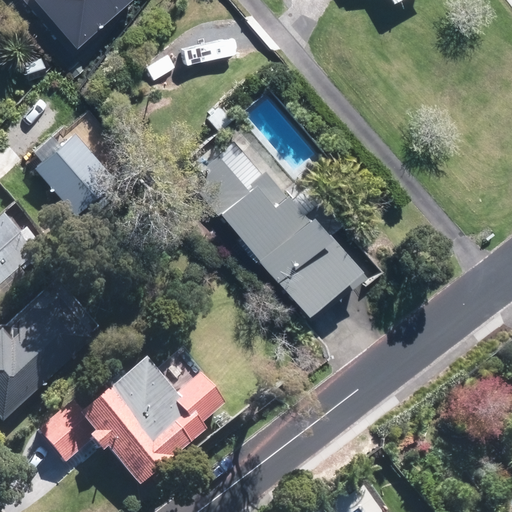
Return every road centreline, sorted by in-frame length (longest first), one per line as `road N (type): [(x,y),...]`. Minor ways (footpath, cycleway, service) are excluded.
road 1 (residential): [(511,274),(204,511)]
road 2 (unknown): [(508,277),(265,0)]
